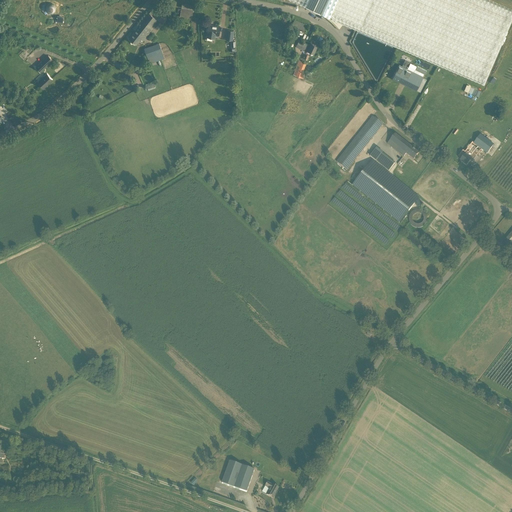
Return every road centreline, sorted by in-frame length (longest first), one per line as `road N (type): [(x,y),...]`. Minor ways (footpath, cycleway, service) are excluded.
road 1 (unclassified): [(391,339),(491,219),(494,200),(390,122),(330,28),(232,0)]
road 2 (track): [(244,511),(0,427)]
road 3 (unclassified): [(0,136),(74,87),(151,0)]
road 4 (unclassified): [(287,511),(391,339)]
road 5 (track): [(0,264),(129,206)]
road 6 (unclassified): [(511,409),(391,339)]
